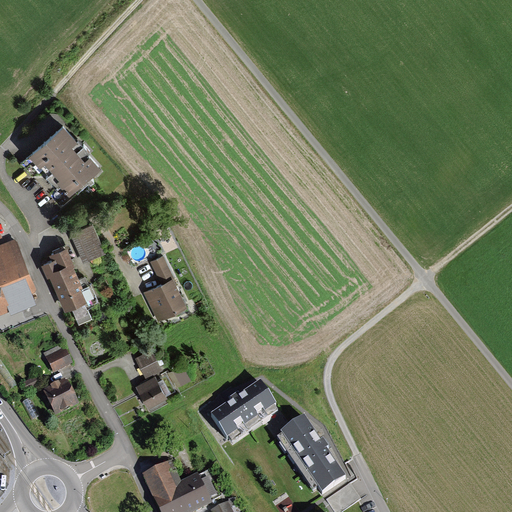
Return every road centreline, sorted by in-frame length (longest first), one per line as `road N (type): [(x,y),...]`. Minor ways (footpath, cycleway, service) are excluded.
road 1 (residential): [(384,511),(331,401),(326,370),(337,349),(423,280)]
road 2 (residential): [(0,207),(25,242),(126,449)]
road 3 (track): [(139,0),(35,115)]
